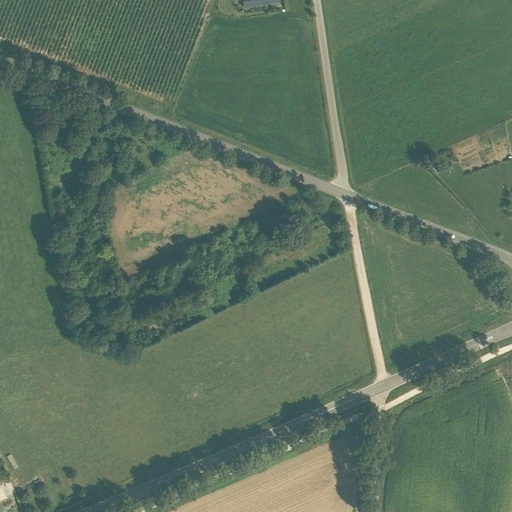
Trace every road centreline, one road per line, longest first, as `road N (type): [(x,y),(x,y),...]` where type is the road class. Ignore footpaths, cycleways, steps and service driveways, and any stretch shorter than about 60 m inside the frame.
road 1 (tertiary): [(346,195),(0,62)]
road 2 (secondary): [(105,511),(382,389)]
road 3 (track): [(346,195),(382,389)]
road 4 (unclassified): [(318,0),(346,195)]
road 5 (tertiary): [(511,261),(346,195)]
road 6 (secondary): [(382,389),(511,328)]
road 7 (unclassified): [(373,511),(382,389)]
